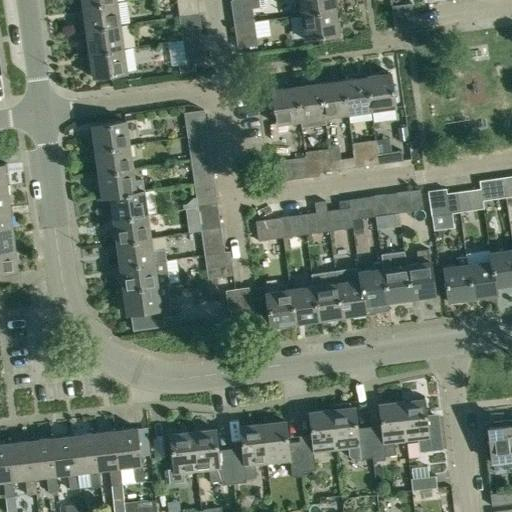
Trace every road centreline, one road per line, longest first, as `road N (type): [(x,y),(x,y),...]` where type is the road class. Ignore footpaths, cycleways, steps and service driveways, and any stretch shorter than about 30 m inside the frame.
road 1 (unclassified): [(450,341),(175,379),(106,357)]
road 2 (residential): [(235,199),(511,161)]
road 3 (unclassified): [(66,301),(41,114)]
road 4 (residential): [(41,114),(224,91)]
road 5 (residential): [(470,511),(450,341)]
road 6 (unclassified): [(66,301),(38,324),(46,368),(80,370),(106,357)]
